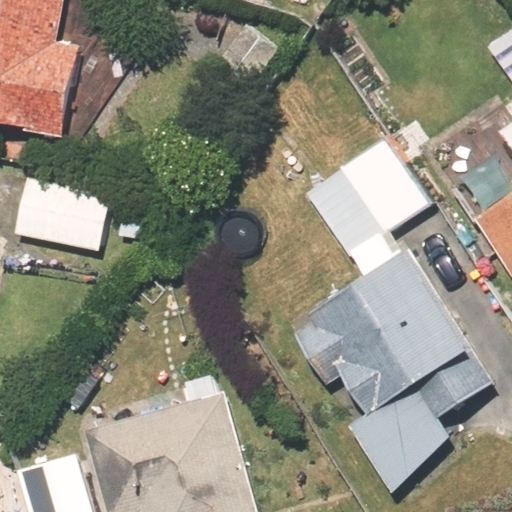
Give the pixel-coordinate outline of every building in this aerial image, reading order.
[(0,0),(0,120),(69,133),(86,46),(63,42),(71,0),(0,0)] [(401,231),(441,205),(395,135),(351,164),(348,171),(315,193),(369,275),(412,246),(401,231)] [(119,195),(36,178),(24,235),(107,252),(119,195)] [(511,197),(481,218),(511,264),(511,197)] [(419,247),(316,313),(320,321),(302,333),(334,385),(351,374),(376,413),(358,424),(402,496),(460,436),(449,417),(503,381),(419,247)] [(266,511),(235,391),(93,428),(115,511),(266,511)] [(100,511),(83,453),(24,470),(36,511),(100,511)]
